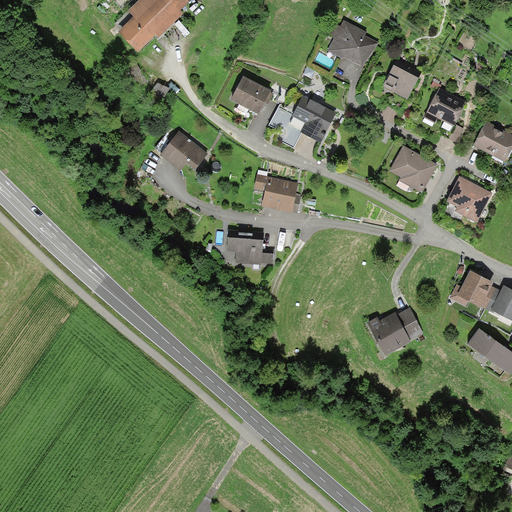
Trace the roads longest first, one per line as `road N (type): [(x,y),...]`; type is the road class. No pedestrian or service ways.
road 1 (primary): [(363,511),(0,183)]
road 2 (residential): [(195,101),(249,141),(378,195),(422,218),(432,234),(511,273)]
